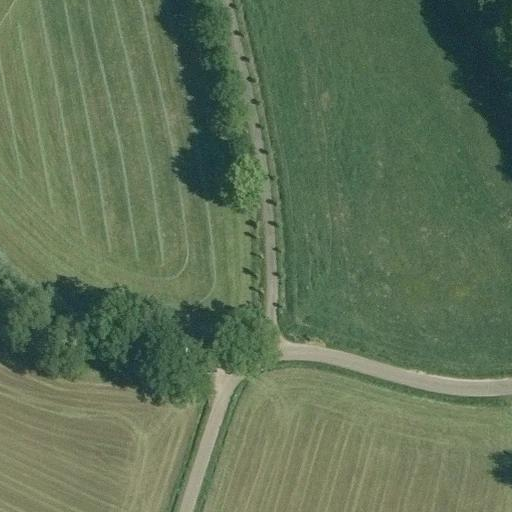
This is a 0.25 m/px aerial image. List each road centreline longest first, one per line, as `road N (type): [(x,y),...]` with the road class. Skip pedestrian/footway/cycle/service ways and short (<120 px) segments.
road 1 (unclassified): [(186,511),(229,383),(260,357),(307,354),(453,389),(511,388)]
road 2 (track): [(229,383),(0,329)]
